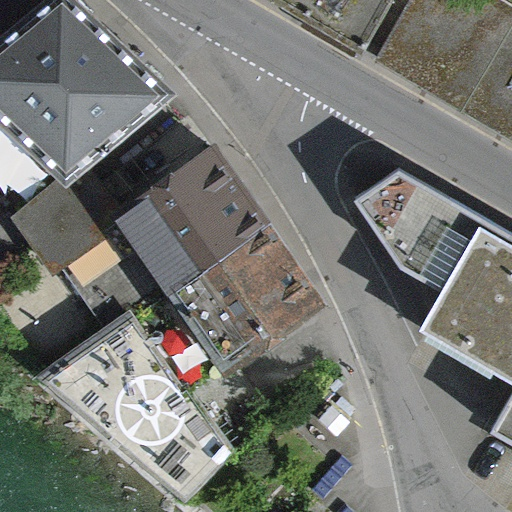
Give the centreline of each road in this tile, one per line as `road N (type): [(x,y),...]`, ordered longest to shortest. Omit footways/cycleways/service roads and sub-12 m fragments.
road 1 (residential): [(319,78),(301,118),(302,159),(432,421)]
road 2 (unclassified): [(511,189),(319,78)]
road 3 (unclassified): [(319,78),(184,0)]
